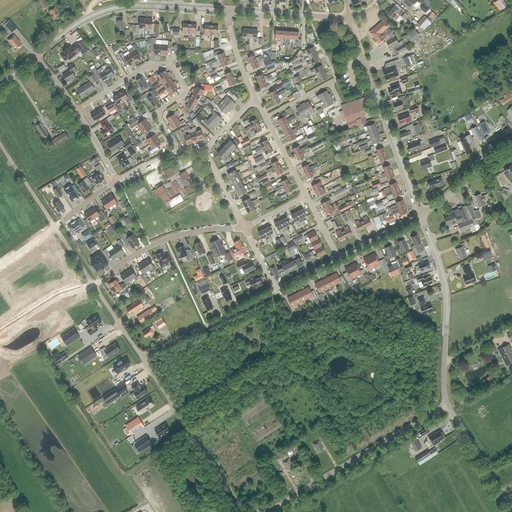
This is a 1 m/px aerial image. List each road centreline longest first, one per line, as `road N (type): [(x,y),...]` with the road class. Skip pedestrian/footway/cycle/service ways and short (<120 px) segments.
road 1 (track): [(243,511),(0,145)]
road 2 (unclassified): [(182,152),(155,113),(182,96),(164,65),(150,63),(76,110)]
road 3 (tertiary): [(419,215),(347,17)]
road 4 (unclassified): [(267,511),(446,404)]
road 5 (tertiary): [(36,55),(77,24),(118,7),(227,10)]
road 6 (tertiary): [(446,404),(447,303),(419,215)]
road 7 (unclassified): [(104,277),(176,236),(244,228)]
road 8 (track): [(139,357),(273,288)]
road 9 (tertiary): [(511,508),(446,404)]
road 10 (tertiary): [(227,10),(347,17)]
